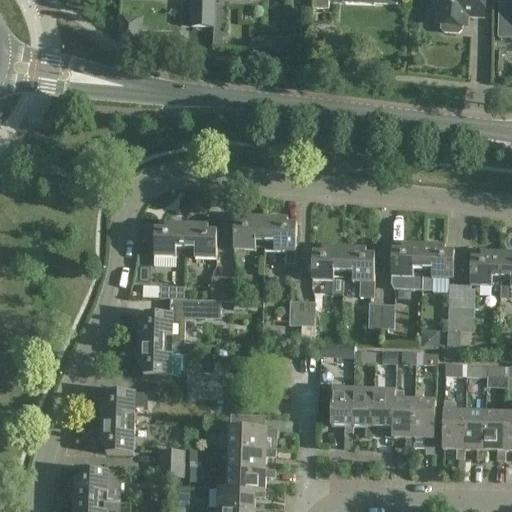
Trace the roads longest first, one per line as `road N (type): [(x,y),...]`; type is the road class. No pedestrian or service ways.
road 1 (residential): [(30,511),(115,281),(130,204),(149,186),(175,175),(511,207)]
road 2 (tertiary): [(477,129),(159,90)]
road 3 (tertiary): [(159,90),(0,50)]
road 4 (tertiary): [(0,86),(159,90)]
road 5 (residential): [(455,503),(351,500),(334,511)]
